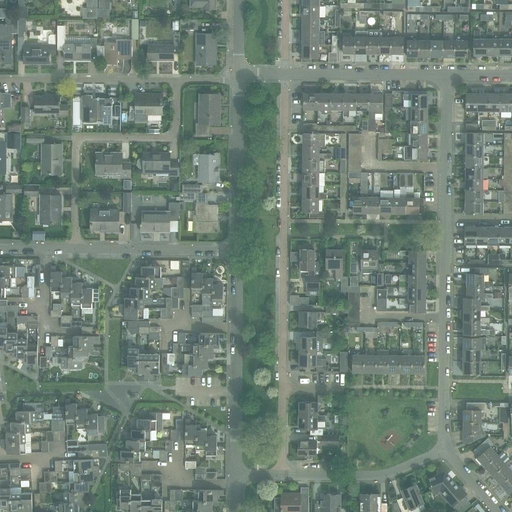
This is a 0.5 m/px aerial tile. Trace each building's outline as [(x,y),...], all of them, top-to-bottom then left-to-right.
[(28,7),(24,7),(23,0),(17,0),(18,7),(18,18),(28,18),(28,7)] [(86,0),(87,9),(83,9),(83,19),(97,19),(97,9),(98,9),(97,0),(86,0)] [(110,9),(106,9),(106,0),(98,0),(99,9),(98,9),(97,9),(97,19),(110,19),(110,9)] [(190,0),(190,7),(203,7),(203,10),(216,10),(216,0),(190,0)] [(319,19),(320,6),(301,5),(301,18),(319,19)] [(8,9),(0,8),(0,17),(8,18),(8,9)] [(319,32),(319,19),(301,18),(300,31),(319,32)] [(0,56),(3,56),(3,63),(11,63),(11,56),(11,55),(11,46),(11,34),(18,34),(18,19),(5,19),(5,24),(0,23),(0,56)] [(26,19),(18,19),(18,34),(18,52),(23,52),(23,63),(49,64),(50,57),(50,55),(50,53),(56,53),(56,35),(51,35),(49,37),(49,48),(24,48),(24,32),(26,32),(26,19)] [(198,30),(198,20),(181,19),(180,30),(198,30)] [(65,26),(57,26),(57,50),(64,50),(64,59),(91,60),(91,52),(96,52),(96,42),(96,38),(91,38),(65,38),(65,26)] [(319,45),(319,32),(300,31),(300,44),(319,45)] [(474,54),(487,55),(487,39),(480,39),(481,31),(474,31),(474,54)] [(343,54),(356,54),(356,32),(356,37),(344,37),(343,54)] [(356,32),(356,54),(368,54),(368,37),(367,37),(367,32),(356,32)] [(487,55),(499,55),(499,39),(493,39),(493,33),(487,33),(487,39),(487,55)] [(216,34),(206,34),(197,34),(197,65),(216,65),(216,34)] [(147,45),(147,50),(147,60),(173,60),(173,54),(179,54),(179,35),(174,35),(174,45),(147,45)] [(368,37),(368,54),(380,54),(380,37),(368,37)] [(380,37),(380,54),(392,54),(392,38),(380,37)] [(404,38),(392,38),(392,54),(404,54),(404,38)] [(499,55),(511,55),(511,39),(499,39),(499,55)] [(131,59),(131,49),(132,40),(116,40),(116,43),(104,43),(104,64),(123,65),(123,59),(131,59)] [(408,41),(408,57),(420,57),(420,41),(408,41)] [(420,57),(432,57),(432,41),(420,41),(420,57)] [(432,41),(432,57),(444,57),(444,41),(432,41)] [(444,57),(456,57),(456,41),(444,41),(444,57)] [(456,41),(456,57),(468,57),(468,42),(456,41)] [(319,58),(319,48),(319,45),(300,44),(300,58),(319,58)] [(501,111),(501,88),(501,87),(494,87),(494,93),(490,93),(489,111),(501,111)] [(511,111),(511,93),(508,93),(508,87),(501,87),(501,88),(501,111),(511,111)] [(466,111),(476,111),(478,111),(478,88),(471,88),(470,93),(466,93),(466,111)] [(478,111),(489,111),(489,93),(485,93),(485,88),(478,88),(478,111)] [(0,119),(0,108),(11,108),(11,106),(11,93),(1,93),(0,92),(0,119)] [(303,109),(313,109),(317,109),(317,93),(304,93),(303,109)] [(317,109),(322,109),(322,114),(330,115),(330,109),(330,93),(317,93),(317,109)] [(330,109),(343,109),(343,93),(330,93),(330,109)] [(349,116),(349,109),(356,109),(356,94),(343,93),(343,109),(343,116),(349,116)] [(147,94),(136,94),(136,121),(147,121),(161,121),(161,114),(162,114),(162,97),(147,97),(147,94)] [(356,109),(369,109),(369,94),(356,94),(356,109)] [(375,131),(376,121),(376,114),(382,114),(382,109),(382,94),(369,94),(369,109),(369,118),(369,131),(375,131)] [(403,101),(411,101),(411,108),(427,108),(428,94),(403,94),(403,101)] [(68,116),(68,106),(60,105),(60,104),(60,101),(60,95),(49,95),(49,96),(36,96),(35,112),(59,113),(59,116),(68,116)] [(97,123),(97,117),(103,117),(103,124),(112,124),(112,106),(111,106),(111,99),(92,98),(92,96),(83,95),(83,123),(97,123)] [(196,124),(196,136),(209,136),(209,124),(219,124),(219,95),(200,95),(200,124),(196,124)] [(427,108),(411,108),(411,121),(427,121),(427,108)] [(317,131),(330,131),(330,126),(330,121),(327,121),(327,126),(317,126),(317,131)] [(411,133),(427,134),(427,121),(411,121),(411,133)] [(303,123),(303,131),(317,131),(317,126),(317,123),(303,123)] [(20,148),(21,134),(8,133),(8,148),(20,148)] [(44,142),(44,134),(28,133),(28,142),(44,142)] [(325,134),(318,134),(318,133),(302,133),(302,146),(318,147),(325,147),(325,134)] [(427,134),(411,133),(411,146),(427,147),(427,134)] [(483,133),(466,133),(465,145),(483,145),(483,133)] [(62,144),(52,144),(43,144),(43,173),(58,173),(59,157),(62,157),(62,144)] [(465,156),(483,156),(483,145),(465,145),(465,156)] [(318,154),(318,147),(302,146),(302,159),(325,160),(331,160),(331,154),(318,154)] [(427,159),(427,147),(411,146),(404,146),(404,159),(427,159)] [(122,177),(130,177),(130,164),(122,164),(122,154),(97,153),(97,174),(122,174),(122,177)] [(219,153),(213,153),(213,155),(199,154),(199,155),(193,155),(193,165),(199,166),(199,173),(202,173),(202,181),(218,181),(219,153)] [(143,154),(143,158),(143,159),(142,159),(140,160),(138,162),(138,166),(139,167),(141,168),(143,169),(143,174),(156,174),(156,176),(179,176),(179,164),(170,164),(170,154),(143,154)] [(465,156),(465,167),(483,168),(483,156),(465,156)] [(325,173),(325,160),(302,159),(302,172),(318,173),(325,173)] [(465,167),(465,179),(483,179),(483,168),(465,167)] [(318,186),(318,173),(302,172),(302,185),(318,186)] [(367,172),(361,172),(348,172),(348,178),(360,178),(360,197),(353,197),(353,202),(353,212),(367,213),(367,197),(367,172)] [(406,173),(400,173),(399,183),(399,188),(400,188),(400,197),(393,197),(393,213),(406,213),(406,173)] [(413,173),(406,173),(406,213),(419,213),(423,213),(423,198),(419,198),(419,193),(412,193),(412,187),(413,173)] [(465,179),(465,190),(483,190),(483,179),(465,179)] [(182,192),(197,192),(202,193),(202,185),(182,184),(182,192)] [(302,198),(327,198),(327,193),(318,193),(318,186),(302,185),(302,198)] [(40,195),(40,186),(26,186),(25,195),(40,195)] [(465,202),(483,202),(483,190),(465,190),(465,202)] [(12,210),(12,199),(12,195),(0,194),(0,219),(4,220),(4,209),(12,210)] [(62,195),(52,195),(41,195),(41,223),(61,223),(62,195)] [(367,197),(367,213),(380,213),(380,197),(367,197)] [(380,197),(380,213),(393,213),(393,197),(380,197)] [(323,217),(323,211),(318,211),(318,199),(327,200),(327,198),(302,198),(302,212),(309,212),(309,217),(323,217)] [(179,220),(180,210),(180,203),(170,202),(169,211),(143,211),(143,223),(141,223),(140,231),(170,231),(170,218),(179,218),(179,220)] [(206,203),(196,202),(196,222),(197,222),(196,232),(217,232),(218,221),(216,221),(217,205),(206,205),(206,203)] [(465,213),(483,213),(483,202),(465,202),(465,213)] [(119,231),(119,221),(119,210),(91,210),(91,229),(105,229),(105,231),(119,231)] [(465,244),(476,244),(476,227),(465,227),(465,244)] [(476,227),(476,244),(488,244),(488,227),(476,227)] [(488,244),(499,244),(499,227),(488,227),(488,244)] [(499,244),(510,245),(510,227),(499,227),(499,244)] [(314,250),(300,250),(300,269),(308,269),(308,276),(306,276),(306,287),(316,288),(320,288),(320,276),(320,261),(314,261),(314,259),(314,250)] [(359,292),(359,286),(348,286),(348,277),(341,277),(342,250),(326,250),(326,268),(335,268),(335,278),(336,278),(336,282),(341,282),(340,292),(348,292),(359,292)] [(376,250),(361,250),(361,267),(362,267),(362,274),(371,274),(371,285),(381,285),(382,264),(376,264),(376,250)] [(408,263),(425,263),(425,251),(399,251),(399,256),(408,256),(408,263)] [(425,275),(425,263),(408,263),(399,263),(399,268),(403,268),(403,275),(408,275),(425,275)] [(0,276),(16,277),(16,266),(0,265),(0,276)] [(33,266),(32,276),(33,276),(33,277),(35,277),(34,287),(40,287),(40,281),(40,277),(40,266),(33,266)] [(52,290),(62,290),(62,271),(55,271),(55,266),(51,266),(52,290)] [(136,277),(155,278),(161,278),(161,267),(142,267),(142,274),(136,274),(136,277)] [(192,292),(203,292),(203,273),(196,273),(196,268),(192,268),(192,292)] [(483,286),(483,287),(492,287),(492,282),(483,282),(483,275),(488,275),(488,268),(470,268),(470,274),(466,274),(466,286),(483,286)] [(62,271),(62,290),(62,296),(72,296),(72,277),(66,277),(66,271),(62,271)] [(203,297),(213,297),(213,279),(206,278),(207,273),(203,273),(203,292),(203,297)] [(425,287),(425,275),(408,275),(403,275),(399,275),(399,280),(403,280),(403,287),(408,287),(425,287)] [(0,286),(5,287),(11,287),(16,287),(16,277),(0,276),(0,286)] [(72,277),(72,296),(72,306),(82,306),(82,301),(82,283),(76,283),(76,277),(72,277)] [(130,284),(130,288),(150,288),(155,288),(155,278),(136,277),(136,284),(130,284)] [(217,279),(213,279),(213,297),(213,303),(223,303),(224,283),(217,283),(217,279)] [(86,283),(82,283),(82,301),(82,306),(82,307),(93,307),(93,302),(93,288),(86,288),(86,283)] [(483,286),(466,286),(466,298),(480,298),(480,299),(492,299),(492,294),(483,294),(483,287),(483,286)] [(408,299),(425,299),(425,287),(408,287),(403,287),(399,287),(399,292),(408,292),(408,299)] [(125,294),(125,298),(145,298),(150,298),(150,288),(130,288),(130,294),(125,294)] [(298,296),(290,296),(290,305),(308,306),(308,298),(298,297),(298,296)] [(120,305),(120,308),(145,308),(145,298),(125,298),(125,305),(120,305)] [(480,310),(480,311),(489,311),(489,306),(480,306),(480,299),(480,298),(466,298),(463,298),(463,310),(480,310)] [(385,299),(375,299),(376,312),(385,312),(385,299)] [(424,312),(425,299),(408,299),(399,299),(399,300),(389,299),(389,305),(400,305),(400,304),(408,304),(408,312),(424,312)] [(145,308),(120,308),(120,313),(125,313),(125,319),(144,319),(145,308)] [(480,310),(463,310),(459,310),(459,318),(463,318),(462,322),(479,322),(479,323),(489,323),(489,318),(479,318),(480,311),(480,310)] [(323,312),(309,311),(299,311),(298,325),(315,325),(315,319),(323,319),(323,312)] [(489,335),(489,330),(479,329),(479,323),(479,322),(462,322),(462,335),(489,335)] [(298,351),(316,352),(316,344),(322,344),(322,338),(327,338),(327,332),(316,332),(316,337),(299,337),(298,351)] [(200,344),(219,344),(219,337),(225,337),(225,333),(201,333),(200,344)] [(17,334),(7,334),(7,352),(13,352),(14,358),(17,358),(17,339),(17,334)] [(74,336),(74,346),(74,347),(94,347),(94,340),(99,340),(99,336),(74,336)] [(462,349),(484,349),(484,345),(487,345),(487,338),(480,338),(480,337),(462,337),(462,349)] [(28,339),(17,339),(17,358),(24,358),(24,363),(28,363),(28,345),(28,339)] [(219,344),(200,344),(195,344),(195,354),(214,354),(214,347),(219,347),(219,344)] [(38,345),(28,345),(28,363),(34,363),(34,369),(38,369),(38,345)] [(94,347),(74,347),(69,347),(69,357),(88,357),(88,351),(94,351),(94,347)] [(139,374),(139,354),(139,349),(128,349),(128,368),(135,368),(135,373),(139,374)] [(462,361),(480,361),(480,350),(484,350),(484,349),(462,349),(462,361)] [(327,372),(327,365),(326,365),(326,359),(316,359),(316,352),(298,351),(298,366),(316,366),(316,372),(327,372)] [(496,358),(496,362),(501,362),(501,361),(505,361),(505,353),(501,353),(501,358),(496,358)] [(149,379),(149,354),(139,354),(139,374),(145,374),(145,379),(149,379)] [(149,354),(149,379),(153,379),(153,373),(160,374),(160,354),(149,354)] [(190,364),(208,364),(208,358),(214,358),(214,354),(195,354),(190,354),(190,364)] [(352,372),(364,372),(364,355),(352,355),(352,372)] [(364,355),(364,372),(376,373),(376,355),(364,355)] [(376,355),(376,373),(388,373),(388,355),(376,355)] [(388,373),(400,373),(400,356),(388,355),(388,373)] [(400,373),(411,373),(412,356),(400,356),(400,373)] [(424,373),(424,356),(412,356),(411,373),(424,373)] [(63,357),(63,358),(63,368),(83,368),(83,361),(88,361),(88,357),(69,357),(63,357)] [(480,373),(480,364),(480,361),(462,361),(462,373),(480,373)] [(208,364),(190,364),(184,364),(183,375),(203,375),(203,368),(208,368),(208,364)] [(298,401),(298,415),(317,415),(317,402),(321,402),(321,395),(316,395),(316,402),(298,401)] [(70,399),(66,399),(67,423),(78,423),(77,404),(70,404),(70,399)] [(12,418),(12,423),(31,422),(36,422),(36,411),(41,411),(41,403),(23,403),(23,411),(17,412),(17,418),(12,418)] [(462,422),(480,423),(480,411),(484,411),(484,403),(472,403),(472,404),(465,404),(465,411),(462,411),(462,422)] [(77,404),(78,423),(78,428),(88,428),(88,409),(81,409),(81,404),(77,404)] [(91,409),(88,409),(88,428),(88,433),(99,433),(98,414),(92,414),(91,409)] [(162,430),(162,419),(162,413),(150,413),(150,419),(138,419),(138,426),(132,426),(132,430),(151,430),(162,430)] [(298,428),(306,428),(325,428),(325,415),(317,415),(298,415),(298,428)] [(499,415),(499,423),(502,423),(507,423),(507,415),(499,415)] [(346,416),(338,416),(338,423),(338,424),(346,424),(346,416)] [(186,444),(196,444),(197,444),(197,424),(190,424),(190,419),(186,419),(186,444)] [(7,429),(7,433),(26,433),(31,432),(31,422),(12,423),(12,429),(7,429)] [(463,444),(472,441),(483,437),(483,434),(481,430),(479,430),(480,423),(462,422),(462,435),(463,435),(463,444)] [(207,448),(207,430),(200,430),(200,424),(197,424),(197,444),(197,448),(207,448)] [(127,440),(146,440),(151,440),(151,430),(132,430),(132,436),(127,436),(127,440)] [(207,430),(207,448),(207,455),(217,455),(217,435),(211,435),(211,430),(207,430)] [(2,440),(2,444),(26,443),(26,433),(7,433),(7,440),(2,440)] [(337,446),(337,436),(322,436),(321,445),(337,446)] [(476,458),(484,467),(498,455),(490,446),(493,444),(487,437),(478,446),(479,447),(475,451),(478,456),(476,458)] [(146,450),(146,440),(127,440),(127,447),(121,447),(121,451),(140,450),(146,450)] [(315,454),(315,445),(315,440),(297,440),(297,454),(315,454)] [(27,453),(26,443),(2,444),(2,447),(7,447),(8,454),(27,453)] [(140,461),(140,451),(140,450),(121,451),(121,457),(115,457),(115,461),(140,461)] [(504,462),(498,455),(484,467),(490,474),(504,462)] [(93,467),(93,460),(74,461),(74,471),(99,470),(99,467),(93,467)] [(490,474),(499,484),(511,472),(511,471),(504,462),(490,474)] [(99,470),(74,471),(74,482),(94,481),(94,474),(99,474),(99,470)] [(47,492),(47,493),(53,493),(52,483),(52,482),(51,482),(50,472),(44,472),(45,482),(45,492),(47,492)] [(427,479),(431,489),(433,493),(440,490),(447,498),(446,499),(451,505),(465,493),(459,487),(458,488),(444,472),(427,479)] [(511,472),(499,484),(508,494),(511,490),(511,472)] [(70,482),(70,492),(89,491),(89,485),(94,484),(94,481),(74,482),(70,482)] [(42,503),(48,503),(47,493),(47,492),(45,492),(45,482),(39,482),(40,494),(40,503),(42,503)] [(12,511),(11,494),(11,489),(11,483),(1,484),(2,508),(9,508),(8,511),(12,511)] [(398,502),(393,504),(393,511),(401,509),(402,511),(421,511),(426,510),(422,503),(419,494),(415,485),(401,491),(404,497),(397,500),(398,502)] [(131,511),(131,494),(131,489),(121,489),(121,496),(117,496),(117,507),(121,507),(121,508),(128,508),(127,511),(131,511)] [(199,501),(218,501),(218,494),(224,494),(224,490),(199,490),(199,501)] [(64,492),(65,502),(84,502),(84,495),(89,495),(89,491),(70,492),(64,492)] [(301,494),(281,494),(281,492),(280,492),(280,498),(273,498),(273,511),(307,511),(308,497),(301,497),(301,494)] [(22,511),(22,493),(11,494),(12,511),(22,511)] [(33,511),(32,493),(22,493),(22,511),(33,511)] [(35,503),(35,511),(42,511),(42,503),(40,503),(40,494),(34,494),(35,503)] [(141,511),(141,500),(141,494),(131,494),(131,511),(141,511)] [(339,511),(340,504),(340,494),(320,494),(320,509),(314,509),(313,511),(339,511)] [(359,511),(385,511),(386,503),(379,503),(379,494),(360,494),(359,511)] [(152,511),(152,500),(141,500),(141,511),(152,511)] [(152,500),(152,511),(162,511),(163,500),(152,500)] [(194,511),(212,511),(212,504),(218,504),(218,501),(199,501),(194,501),(194,511)] [(59,502),(59,503),(59,511),(78,511),(78,505),(84,505),(84,502),(65,502),(59,502)]
